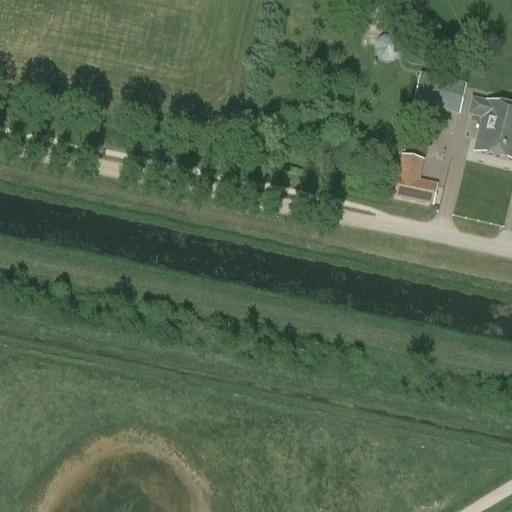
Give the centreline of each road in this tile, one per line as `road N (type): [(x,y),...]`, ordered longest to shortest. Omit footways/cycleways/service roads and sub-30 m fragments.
road 1 (track): [(511,366),(0,258)]
road 2 (track): [(387,223),(0,143)]
road 3 (unclassified): [(511,250),(387,223)]
